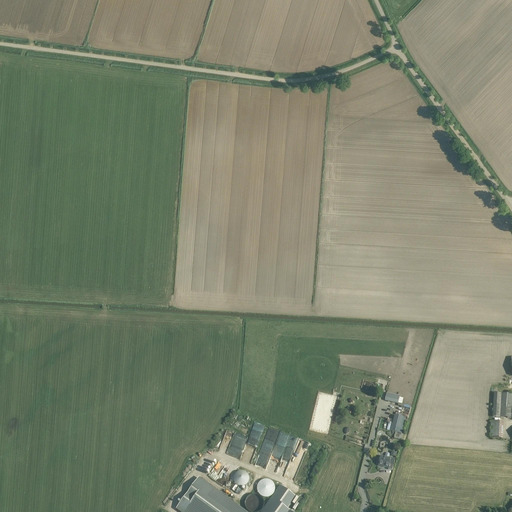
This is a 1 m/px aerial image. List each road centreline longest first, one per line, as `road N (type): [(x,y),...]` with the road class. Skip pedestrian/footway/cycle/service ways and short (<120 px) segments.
road 1 (unclassified): [(396,50),(288,81),(0,44)]
road 2 (unclassified): [(510,209),(396,50)]
